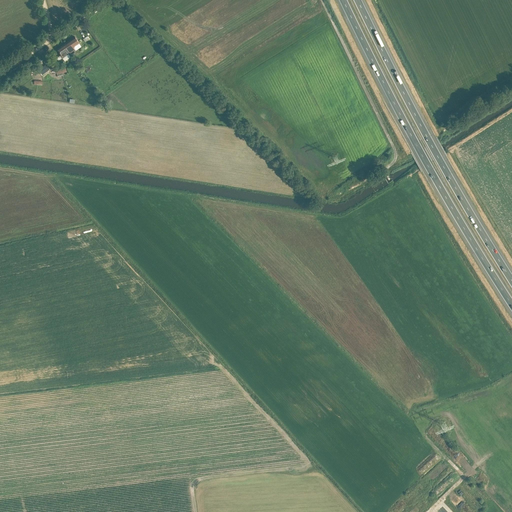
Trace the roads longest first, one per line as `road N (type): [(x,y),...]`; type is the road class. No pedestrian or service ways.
road 1 (motorway): [(343,0),(511,303)]
road 2 (motorway): [(511,279),(357,0)]
road 3 (track): [(321,0),(400,162),(339,201),(317,200)]
